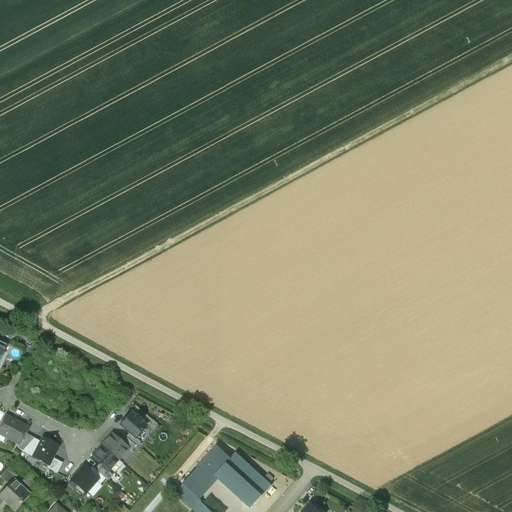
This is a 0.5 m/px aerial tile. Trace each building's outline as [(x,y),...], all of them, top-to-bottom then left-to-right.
[(135,438),(146,426),(141,421),(136,416),(136,417),(131,413),(120,425),(129,433),(135,438)] [(28,428),(5,416),(0,426),(0,434),(19,444),(19,445),(25,434),(28,428)] [(135,438),(129,433),(125,438),(135,446),(136,447),(140,442),(135,438)] [(25,434),(19,445),(19,444),(17,448),(22,452),(34,438),(25,434)] [(130,451),(128,449),(120,441),(112,434),(102,446),(118,460),(122,464),(132,453),(130,451)] [(42,436),(39,441),(31,457),(49,466),(60,446),(42,436)] [(135,446),(125,438),(124,437),(120,441),(128,449),(130,451),(135,446)] [(34,438),(22,452),(31,457),(39,441),(34,438)] [(118,460),(102,446),(91,458),(108,472),(118,460)] [(230,459),(217,447),(201,464),(215,476),(251,509),(272,486),(236,453),(230,459)] [(215,476),(201,464),(182,485),(197,496),(215,476)] [(99,484),(105,478),(91,466),(87,471),(97,479),(96,481),(99,484)] [(0,476),(8,485),(13,480),(17,475),(8,467),(0,475),(0,476)] [(96,481),(97,479),(87,471),(83,467),(71,480),(85,493),(96,481)] [(14,509),(26,496),(17,488),(19,486),(13,480),(8,485),(0,493),(0,497),(14,511),(15,510),(14,509)] [(202,500),(197,496),(182,485),(174,493),(194,509),(200,503),(202,500)] [(204,511),(207,509),(200,503),(194,509),(197,511),(204,511)]
